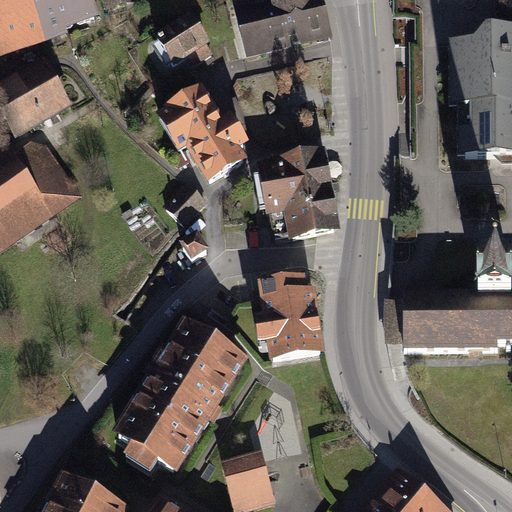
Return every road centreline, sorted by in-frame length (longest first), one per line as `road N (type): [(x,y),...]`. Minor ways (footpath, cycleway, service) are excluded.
road 1 (residential): [(359,260),(226,263),(171,310),(59,446)]
road 2 (secondary): [(354,0),(368,127),(359,260)]
road 3 (secondary): [(359,260),(359,373),(375,411),(403,439)]
